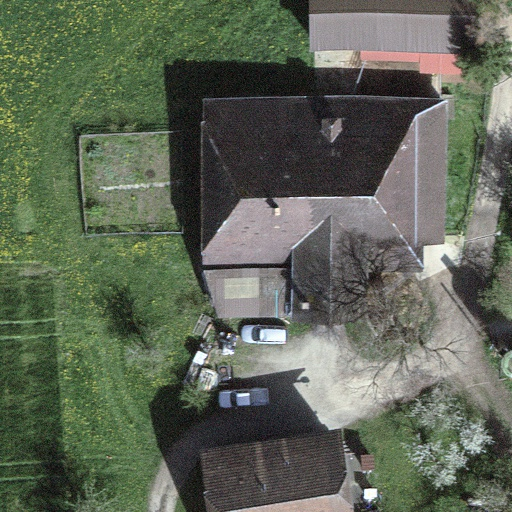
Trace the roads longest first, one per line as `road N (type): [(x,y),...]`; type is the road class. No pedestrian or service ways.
road 1 (track): [(511,50),(466,322),(478,377),(511,439)]
road 2 (track): [(469,349),(231,420),(178,461),(162,511)]
